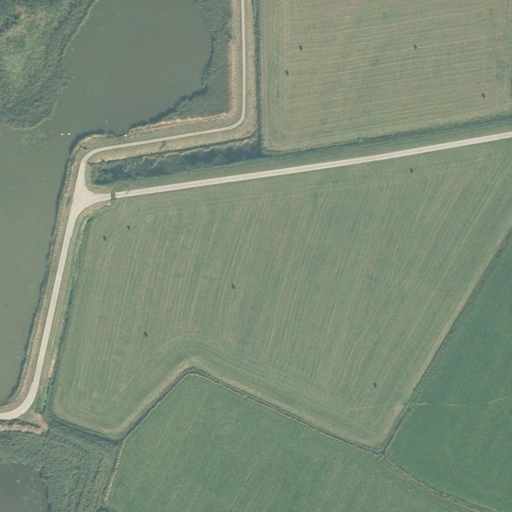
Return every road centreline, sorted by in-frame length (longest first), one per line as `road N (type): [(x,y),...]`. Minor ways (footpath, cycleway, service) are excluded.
road 1 (unclassified): [(0,418),(29,400),(76,201)]
road 2 (track): [(1,418),(91,451),(94,474),(81,511)]
